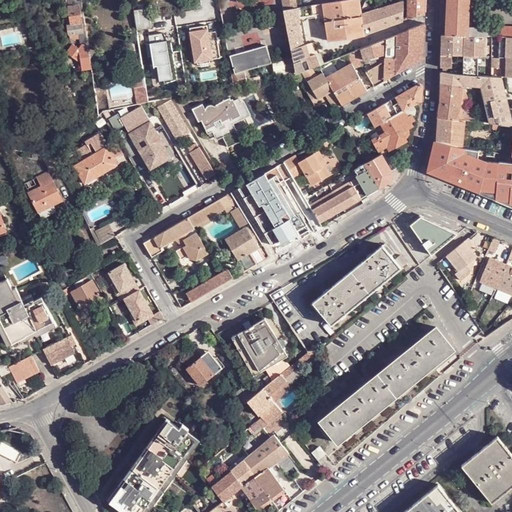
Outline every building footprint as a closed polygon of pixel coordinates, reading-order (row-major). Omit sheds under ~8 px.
[(282,0),(284,10),(297,8),(296,0),(282,0)] [(361,14),(358,0),(347,0),(324,4),(325,13),(326,20),(326,21),(361,15),(361,14)] [(367,0),(366,0),(358,0),(361,14),(368,12),(367,0)] [(425,0),(409,0),(409,19),(425,14),(425,1),(425,0)] [(468,0),(448,0),(447,35),(447,36),(465,36),(467,36),(468,28),(468,0)] [(403,20),(405,1),(368,12),(371,31),(403,20)] [(284,10),(292,50),(300,47),(306,45),(306,23),(309,16),(320,14),(321,21),(326,20),(325,13),(324,4),(318,5),(308,7),(298,8),(297,8),(284,10)] [(84,32),(79,5),(72,6),(69,7),(72,24),(68,25),(69,34),(70,34),(84,32)] [(137,29),(142,29),(152,27),(149,8),(134,10),(137,29)] [(368,12),(361,14),(361,15),(364,33),(371,31),(368,12)] [(364,33),(361,15),(326,21),(329,41),(364,35),(364,33)] [(424,41),(425,24),(406,31),(373,44),(360,49),(364,60),(367,59),(386,54),(386,52),(396,52),(396,74),(424,58),(424,41)] [(190,29),(195,63),(221,58),(217,32),(209,33),(208,26),(190,29)] [(490,37),(490,28),(468,28),(467,36),(487,36),(490,37)] [(511,36),(511,28),(490,28),(490,37),(492,37),(505,37),(511,36)] [(453,55),(464,55),(465,36),(447,36),(447,35),(443,35),(442,45),(442,55),(453,55)] [(486,56),(487,36),(467,36),(465,36),(464,55),(479,56),(486,56)] [(91,65),(87,43),(81,44),(80,48),(75,42),(68,50),(78,59),(81,55),(83,54),(83,59),(86,59),(87,66),(91,65)] [(306,45),(300,47),(302,59),(311,56),(306,45)] [(231,57),(236,74),(244,72),(272,64),(266,46),(231,57)] [(300,47),(292,50),(293,59),(294,62),(302,59),(300,47)] [(350,60),(352,62),(364,60),(360,49),(358,49),(347,54),(350,60)] [(385,80),(396,74),(396,52),(386,52),(386,54),(385,61),(385,80)] [(302,59),(294,62),(296,73),(301,71),(319,65),(320,64),(323,63),(318,53),(316,54),(311,56),(302,59)] [(385,61),(386,54),(367,59),(373,68),(385,61)] [(441,67),(452,67),(453,55),(442,55),(442,61),(441,67)] [(464,75),(478,76),(479,56),(464,55),(464,63),(464,75)] [(287,59),(286,60),(289,75),(296,73),(294,62),(293,59),(291,60),(287,59)] [(365,92),(367,90),(352,62),(350,60),(338,67),(355,97),(360,94),(365,92)] [(374,86),(385,80),(385,61),(373,68),(366,72),(374,86)] [(326,95),(334,109),(341,105),(333,90),(324,74),(319,65),(301,71),(309,83),(312,90),(307,93),(316,107),(325,101),(323,98),(326,95)] [(337,68),(324,74),(333,90),(346,83),(337,68)] [(441,82),(441,83),(462,86),(459,120),(465,121),(471,121),(476,122),(479,122),(482,122),(493,124),(501,125),(507,125),(509,126),(511,125),(511,124),(502,77),(493,77),(492,77),(486,76),(478,76),(464,75),(462,74),(444,72),(441,71),(441,78),(441,82)] [(236,74),(233,75),(235,85),(247,83),(244,72),(236,74)] [(417,103),(422,100),(422,91),(423,82),(397,97),(399,103),(393,106),(398,114),(404,110),(405,110),(417,103)] [(341,105),(355,97),(346,83),(333,90),(341,105)] [(440,103),(438,117),(442,118),(458,120),(459,120),(462,86),(441,83),(441,88),(440,95),(440,103)] [(169,98),(171,98),(172,98),(171,93),(153,96),(148,97),(149,102),(153,101),(169,98)] [(251,115),(245,101),(243,97),(232,101),(230,97),(219,102),(218,102),(213,104),(211,104),(208,106),(206,109),(203,103),(193,108),(199,121),(202,120),(208,133),(213,131),(217,139),(223,136),(228,147),(242,140),(240,136),(234,124),(251,115)] [(161,110),(172,104),(169,99),(158,103),(161,110)] [(171,127),(182,120),(172,104),(161,110),(165,118),(171,127)] [(391,117),(384,104),(368,113),(371,118),(376,126),(381,123),(391,117)] [(119,120),(123,126),(125,125),(130,133),(150,121),(142,106),(119,120)] [(413,126),(405,110),(404,110),(398,114),(391,117),(381,123),(387,133),(373,140),(379,150),(388,146),(391,150),(407,140),(403,132),(413,126)] [(371,118),(368,113),(353,122),(356,127),(371,118)] [(107,120),(114,131),(123,126),(119,120),(117,115),(111,117),(109,119),(107,120)] [(442,118),(440,141),(458,145),(463,146),(465,121),(459,120),(458,120),(442,118)] [(188,130),(182,120),(171,127),(176,136),(188,130)] [(150,121),(130,133),(134,142),(155,129),(155,128),(150,121)] [(155,129),(161,139),(164,137),(157,126),(155,128),(155,129)] [(134,142),(146,161),(167,148),(166,148),(161,139),(155,129),(134,142)] [(75,165),(85,184),(118,165),(107,146),(99,133),(86,141),(87,144),(78,150),(83,160),(75,165)] [(214,180),(216,178),(192,137),(188,140),(187,140),(189,143),(187,145),(206,178),(210,174),(214,180)] [(440,141),(437,140),(434,152),(430,167),(496,196),(497,181),(498,163),(499,161),(499,158),(499,153),(499,151),(468,147),(463,146),(458,145),(440,141)] [(116,142),(107,147),(118,165),(127,160),(116,142)] [(511,143),(511,156),(511,155),(511,162),(499,161),(498,163),(497,181),(496,196),(511,203),(511,143)] [(167,148),(146,161),(151,169),(172,157),(167,148)] [(296,155),(284,161),(295,180),(306,173),(313,184),(330,175),(322,161),(324,160),(319,151),(300,162),(296,155)] [(367,164),(354,171),(360,182),(367,194),(367,195),(379,188),(392,181),(394,174),(383,154),(367,164)] [(61,164),(56,155),(51,155),(44,159),(49,170),(60,164),(61,164)] [(322,161),(330,175),(334,172),(329,164),(327,165),(324,160),(322,161)] [(284,161),(230,193),(262,246),(298,225),(296,223),(314,213),(312,209),(305,198),(295,180),(284,161)] [(187,187),(199,181),(191,166),(179,172),(187,187)] [(37,177),(41,186),(53,180),(49,172),(37,177)] [(39,211),(53,204),(62,200),(53,180),(41,186),(29,191),(39,211)] [(312,209),(314,213),(317,216),(320,222),(361,199),(360,198),(367,194),(360,182),(312,209)] [(152,197),(158,208),(165,204),(158,193),(152,197)] [(238,208),(229,194),(227,195),(188,217),(192,225),(211,214),(213,217),(226,210),(228,214),(231,212),(238,208)] [(42,218),(57,211),(53,204),(39,211),(42,218)] [(247,224),(238,208),(231,212),(241,228),(247,224)] [(317,216),(314,213),(296,223),(298,225),(298,226),(317,216)] [(211,214),(192,225),(196,229),(214,219),(213,217),(211,214)] [(431,254),(457,233),(421,216),(410,224),(431,254)] [(192,225),(188,217),(144,243),(152,257),(164,250),(163,246),(173,240),(181,235),(185,243),(180,246),(175,249),(180,257),(187,254),(189,257),(196,259),(208,251),(196,229),(192,225)] [(94,229),(91,231),(98,247),(117,236),(109,224),(96,232),(94,229)] [(247,270),(256,264),(250,253),(259,248),(246,227),(226,239),(239,260),(240,259),(247,270)] [(173,240),(180,246),(185,243),(181,235),(173,240)] [(501,240),(493,237),(490,242),(498,245),(501,240)] [(473,245),(468,238),(460,244),(446,255),(459,271),(455,274),(461,281),(467,275),(476,257),(469,248),(473,245)] [(383,244),(391,254),(393,253),(385,243),(383,244)] [(395,258),(391,254),(383,244),(382,244),(351,270),(370,293),(402,267),(401,266),(395,258)] [(265,259),(267,259),(260,247),(259,248),(250,253),(256,264),(265,259)] [(395,258),(401,266),(407,262),(400,254),(395,258)] [(479,281),(496,288),(505,264),(489,257),(479,281)] [(138,320),(154,311),(140,288),(125,262),(106,273),(122,299),(125,297),(134,314),(138,320)] [(511,266),(505,264),(496,288),(511,294),(511,266)] [(227,282),(233,278),(228,269),(222,274),(227,282)] [(332,325),(370,293),(351,270),(312,302),(313,302),(321,312),(332,325)] [(192,302),(227,282),(222,274),(187,293),(192,302)] [(90,281),(86,277),(74,283),(77,289),(90,281)] [(19,300),(13,289),(7,278),(0,281),(0,319),(12,342),(26,335),(34,330),(34,331),(54,321),(43,299),(36,303),(34,300),(31,294),(22,299),(19,300)] [(92,280),(90,281),(77,289),(72,291),(83,309),(102,298),(92,280)] [(16,287),(13,289),(19,300),(22,299),(16,287)] [(318,314),(321,312),(313,302),(310,304),(318,314)] [(72,313),(78,323),(83,321),(77,310),(72,313)] [(155,314),(154,311),(138,320),(134,314),(132,316),(137,325),(148,319),(155,314)] [(155,314),(148,319),(152,325),(164,318),(160,312),(155,314)] [(232,337),(254,375),(288,355),(283,347),(285,344),(286,341),(286,336),(270,314),(263,318),(262,319),(258,321),(256,324),(255,328),(253,328),(249,331),(248,333),(247,332),(244,331),(241,332),(232,337)] [(320,420),(338,443),(344,438),(343,436),(360,422),(361,424),(373,414),(372,412),(389,398),(390,400),(402,391),(401,389),(418,375),(419,377),(431,367),(429,365),(447,351),(448,353),(454,348),(436,326),(320,420)] [(66,337),(43,348),(51,365),(75,353),(66,337)] [(323,345),(321,341),(314,348),(317,352),(324,346),(323,345)] [(313,348),(308,352),(282,374),(286,378),(296,370),(300,366),(317,352),(314,348),(313,348)] [(207,350),(203,354),(218,371),(221,368),(207,350)] [(9,366),(11,371),(17,381),(39,371),(31,354),(9,366)] [(218,371),(203,354),(187,367),(200,385),(218,371)] [(0,371),(2,376),(11,371),(9,366),(7,362),(0,365),(0,371)] [(304,370),(300,366),(296,370),(300,374),(304,370)] [(286,378),(282,374),(264,388),(274,401),(291,385),(286,378)] [(257,394),(248,383),(236,394),(244,404),(249,400),(257,394)] [(8,396),(1,386),(0,387),(0,404),(0,405),(12,402),(8,396)] [(274,401),(264,388),(262,389),(257,394),(249,400),(259,413),(274,401)] [(228,444),(251,424),(246,418),(216,442),(221,449),(228,444)] [(183,433),(173,424),(110,503),(121,511),(151,511),(202,448),(198,445),(190,437),(193,434),(186,429),(183,433)] [(212,484),(224,499),(241,486),(258,506),(284,488),(268,468),(289,452),(274,433),(226,473),(218,480),(212,484)] [(493,502),(511,486),(511,454),(498,437),(462,466),(493,502)] [(237,454),(228,444),(221,449),(199,467),(207,478),(212,473),(213,473),(237,454)] [(207,478),(212,484),(218,480),(216,477),(213,473),(207,478)] [(461,511),(439,483),(403,511),(461,511)]
